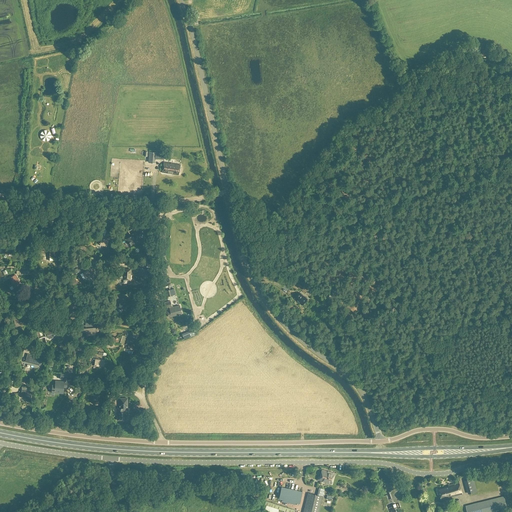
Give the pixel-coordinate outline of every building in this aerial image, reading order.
[(155,152),(155,153),(149,152),(148,162),(155,163),(155,159),(164,160),(164,153),(155,152)] [(178,175),(180,166),(163,163),(161,172),(178,175)] [(42,218),(41,225),(53,227),(55,214),(51,214),(51,219),(42,218)] [(103,229),(102,230),(101,237),(100,236),(98,244),(105,246),(109,232),(109,231),(103,229)] [(131,236),(127,239),(131,246),(137,242),(135,238),(138,236),(135,232),(130,235),(131,236)] [(10,248),(2,246),(0,253),(9,255),(10,248)] [(55,254),(54,248),(47,249),(48,257),(54,257),(54,258),(57,258),(57,260),(61,260),(61,253),(63,253),(63,247),(60,247),(60,248),(57,248),(57,254),(55,254)] [(91,268),(82,273),(86,279),(94,274),(91,268)] [(20,283),(15,275),(9,278),(14,287),(20,283)] [(299,293),(295,298),(302,305),(307,299),(304,297),(299,293)] [(118,305),(118,309),(125,309),(125,302),(123,302),(123,298),(116,297),(115,305),(118,305)] [(79,304),(75,298),(68,303),(72,309),(79,304)] [(164,303),(166,308),(169,307),(170,311),(167,311),(168,313),(167,313),(168,317),(181,314),(179,306),(173,307),(172,306),(171,306),(170,301),(164,303)] [(24,316),(14,318),(15,326),(24,325),(23,321),(25,321),(25,320),(30,319),(29,316),(24,316)] [(97,328),(86,329),(80,329),(80,333),(86,333),(86,336),(95,335),(95,332),(98,332),(98,330),(101,329),(100,324),(96,324),(97,328)] [(54,328),(45,330),(38,332),(40,339),(45,337),(46,342),(58,339),(57,334),(56,334),(54,328)] [(133,351),(135,343),(131,342),(132,342),(129,341),(130,338),(126,337),(122,336),(120,343),(124,345),(127,345),(126,349),(130,351),(130,350),(133,351)] [(36,347),(30,340),(28,342),(33,349),(36,347)] [(28,354),(25,362),(39,366),(41,358),(28,354)] [(98,360),(98,356),(92,356),(92,359),(95,359),(94,366),(103,367),(104,360),(98,360)] [(52,385),(52,392),(63,393),(63,388),(66,388),(67,382),(66,382),(67,380),(70,380),(71,373),(61,372),(60,379),(64,380),(63,381),(55,381),(55,385),(52,385)] [(22,390),(21,390),(21,398),(27,398),(27,402),(31,402),(31,395),(30,395),(30,390),(27,390),(27,387),(22,386),(22,390)] [(91,403),(98,405),(99,400),(103,401),(104,397),(103,397),(101,396),(94,394),(91,403)] [(127,408),(127,398),(120,398),(120,408),(117,408),(117,420),(126,420),(126,416),(129,416),(129,408),(127,408)] [(319,480),(332,484),(335,473),(322,469),(319,480)] [(477,492),(473,478),(466,480),(469,494),(477,492)] [(449,487),(439,489),(441,499),(463,494),(460,482),(448,484),(449,487)] [(302,492),(281,487),(279,499),(299,504),(302,492)] [(308,493),(303,511),(318,511),(322,497),(308,493)] [(466,506),(467,511),(491,511),(507,508),(504,496),(466,506)] [(294,511),(295,510),(266,501),(264,505),(286,511),(294,511)]
